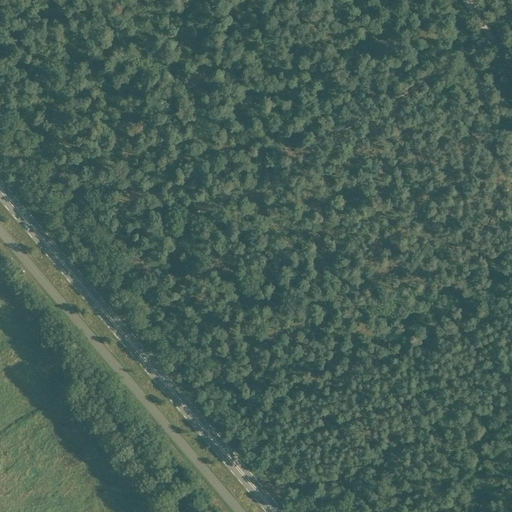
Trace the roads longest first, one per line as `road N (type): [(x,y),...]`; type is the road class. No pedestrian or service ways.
road 1 (track): [(329,511),(196,357),(0,99)]
road 2 (primary): [(274,511),(0,190)]
road 3 (unclassified): [(0,231),(239,511)]
road 4 (track): [(0,264),(179,511)]
